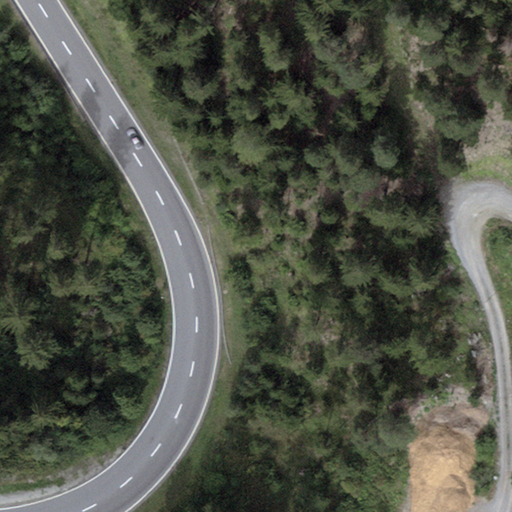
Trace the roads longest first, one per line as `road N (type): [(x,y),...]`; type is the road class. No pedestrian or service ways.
road 1 (primary): [(81,511),(139,470),(174,421),(196,317),(183,250),(164,208),(36,0)]
road 2 (track): [(496,511),(510,482),(499,350),(455,227),(461,206),(482,193),(511,201)]
road 3 (track): [(461,206),(396,50),(394,0)]
road 4 (track): [(107,257),(71,216),(0,188)]
